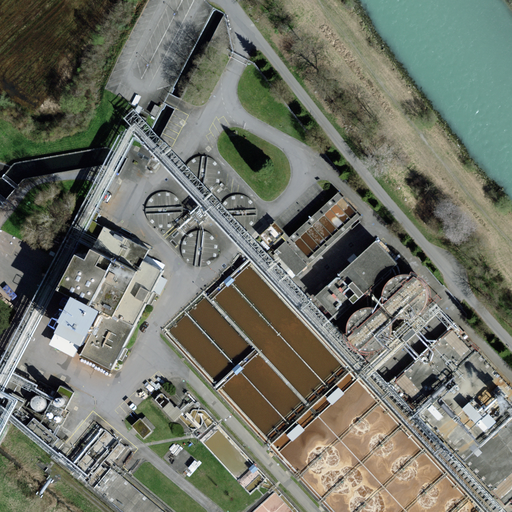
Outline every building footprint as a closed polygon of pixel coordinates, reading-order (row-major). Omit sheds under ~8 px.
[(339,190),(289,235),(275,220),(262,232),(293,265),(299,260),(302,264),(359,211),(339,190)] [(83,353),(112,368),(147,301),(151,303),(155,294),(151,292),(161,271),(146,263),(152,253),(107,229),(91,261),(80,255),(63,288),(78,296),(61,329),(88,343),(83,353)] [(318,294),(340,317),(400,259),(379,237),(318,294)] [(451,329),(444,337),(464,352),(471,344),(451,329)] [(61,390),(71,397),(75,391),(64,384),(61,390)] [(488,430),(499,419),(491,411),(487,415),(473,399),(466,406),(488,430)] [(143,435),(152,430),(144,416),(135,421),(143,435)]
